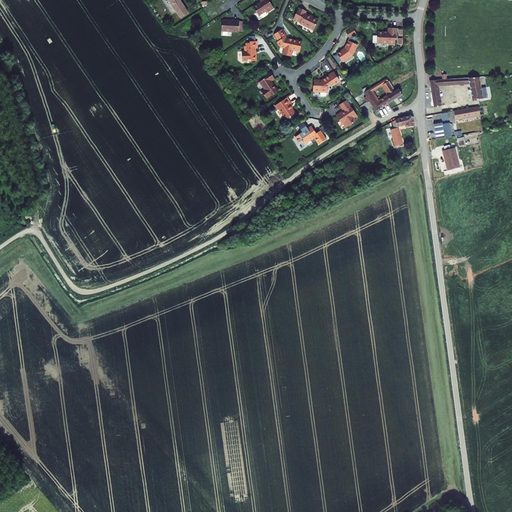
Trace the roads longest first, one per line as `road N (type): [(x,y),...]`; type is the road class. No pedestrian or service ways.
road 1 (unclassified): [(0,247),(31,230),(73,288),(100,290),(220,236),(321,157),(383,119),(421,107)]
road 2 (unclassified): [(473,511),(421,107)]
road 3 (track): [(0,66),(39,201),(33,231)]
road 4 (residential): [(341,13),(321,53),(289,79),(314,116)]
